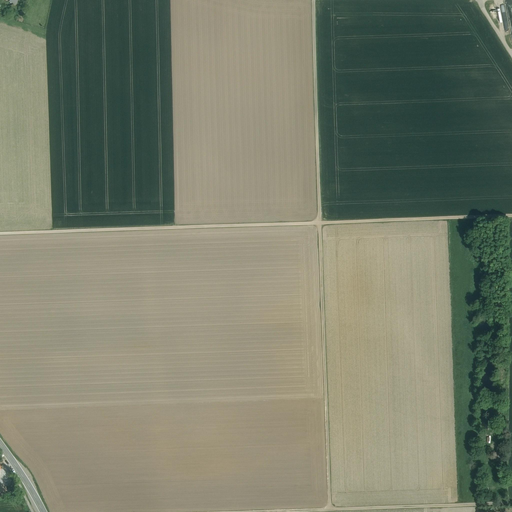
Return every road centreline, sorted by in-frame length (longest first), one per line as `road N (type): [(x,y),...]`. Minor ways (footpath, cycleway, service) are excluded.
road 1 (track): [(0,232),(511,216)]
road 2 (track): [(330,508),(313,0)]
road 3 (track): [(244,511),(511,502)]
